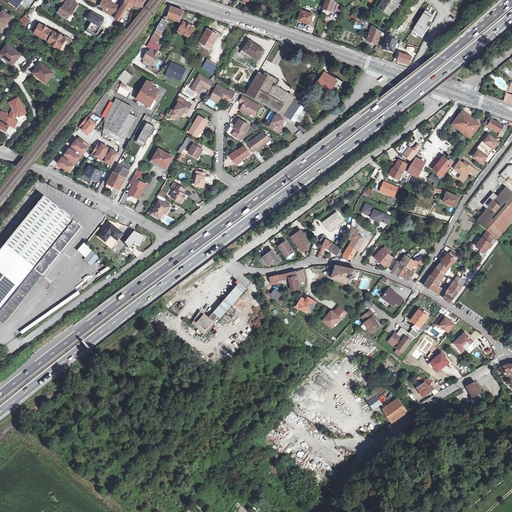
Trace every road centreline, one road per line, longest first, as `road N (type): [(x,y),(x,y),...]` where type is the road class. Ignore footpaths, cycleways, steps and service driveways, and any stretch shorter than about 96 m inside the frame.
road 1 (trunk): [(0,413),(511,16)]
road 2 (trunk): [(511,0),(0,394)]
road 3 (residential): [(378,66),(337,114),(166,238),(0,152)]
road 4 (residential): [(456,93),(257,242)]
road 5 (secondary): [(507,358),(392,428),(323,511)]
road 6 (residential): [(257,242),(231,261),(241,269),(345,262),(418,286)]
road 7 (secondary): [(178,0),(378,66)]
road 8 (track): [(153,320),(0,440)]
road 9 (residential): [(418,286),(467,196),(511,138)]
road 10 (track): [(10,431),(115,511)]
